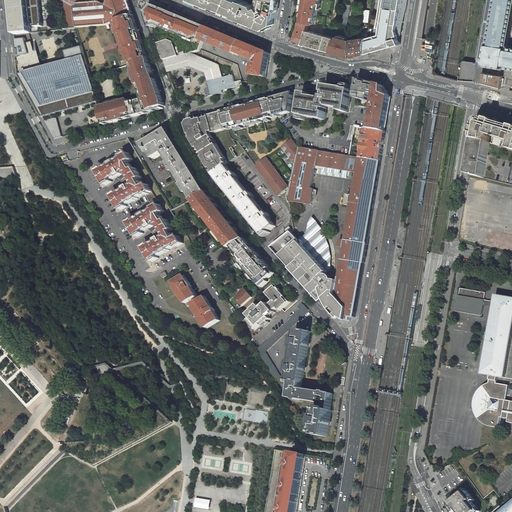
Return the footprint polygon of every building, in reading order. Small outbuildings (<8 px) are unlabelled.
[(11,0),(15,35),(31,33),(31,28),(43,26),(40,0),(11,0)] [(78,27),(108,25),(117,21),(131,16),(134,15),(128,0),(109,0),(110,1),(107,5),(101,2),(84,3),(84,2),(80,0),(77,7),(78,27)] [(238,19),(259,27),(265,29),(275,24),(275,23),(279,0),(260,0),(260,3),(262,6),(256,9),(254,5),(251,3),(251,4),(248,3),(248,2),(245,1),(243,2),(239,0),(193,0),(203,4),(238,19)] [(304,0),(303,7),(302,12),(303,12),(302,18),(301,18),(301,21),(310,23),(316,24),(319,3),(320,4),(320,0),(304,0)] [(400,6),(401,0),(385,0),(381,28),(380,34),(368,37),(367,44),(366,53),(382,49),(389,47),(390,44),(392,44),(393,46),(401,44),(400,42),(398,38),(399,38),(396,29),(400,6)] [(380,0),(376,28),(381,28),(385,0),(380,0)] [(408,0),(401,0),(400,6),(396,29),(399,38),(398,38),(400,42),(407,7),(408,0)] [(511,0),(497,0),(495,12),(490,42),(489,41),(485,64),(505,68),(505,67),(511,67),(511,0)] [(77,7),(65,2),(67,28),(78,27),(77,7)] [(149,13),(165,60),(187,54),(191,53),(200,51),(200,50),(203,41),(208,28),(200,24),(176,14),(154,5),(149,13)] [(122,35),(127,50),(126,50),(128,57),(130,57),(130,59),(132,64),(146,59),(144,52),(146,52),(143,41),(141,42),(137,32),(139,31),(135,20),(133,21),(131,16),(117,21),(119,28),(121,35),(122,35)] [(301,21),(300,20),(293,40),(300,42),(304,43),(308,30),(308,29),(310,23),(301,21)] [(226,35),(208,28),(203,41),(210,44),(210,43),(213,44),(212,45),(229,52),(229,51),(231,52),(231,53),(238,56),(239,54),(258,62),(258,64),(256,64),(254,76),(267,78),(271,54),(257,48),(226,35)] [(310,30),(308,29),(308,30),(304,43),(322,48),(333,51),(335,43),(334,43),(336,38),(309,31),(310,30)] [(364,38),(352,39),(353,57),(361,55),(366,53),(367,44),(368,37),(369,31),(364,31),(364,33),(364,38)] [(353,57),(352,39),(349,38),(349,36),(342,34),(339,36),(338,39),(336,38),(334,43),(335,43),(333,51),(344,54),(353,57)] [(43,117),(98,102),(91,76),(83,46),(66,51),(68,60),(39,68),(38,65),(41,65),(37,51),(34,51),(32,42),(26,43),(25,39),(16,40),(16,49),(19,49),(19,55),(17,56),(19,74),(28,91),(37,88),(38,93),(34,94),(39,110),(43,117)] [(238,65),(200,50),(200,51),(191,53),(219,65),(232,70),(234,75),(236,82),(242,81),(238,65)] [(223,78),(219,65),(191,53),(187,54),(165,60),(169,71),(190,65),(207,72),(211,86),(208,87),(207,88),(206,90),(205,91),(205,92),(206,93),(206,94),(207,95),(209,96),(210,96),(223,93),(222,91),(237,87),(236,82),(234,75),(223,78)] [(104,125),(145,114),(165,106),(148,58),(146,59),(132,64),(135,73),(133,74),(135,81),(138,80),(144,99),(130,103),(129,100),(121,102),(121,99),(107,103),(107,106),(100,108),(103,119),(104,125)] [(483,72),(481,83),(501,88),(503,76),(483,72)] [(375,110),(379,84),(369,82),(359,79),(354,107),(375,110)] [(375,110),(372,129),(386,132),(392,97),(384,86),(379,84),(375,110)] [(345,89),(326,86),(325,93),(327,93),(326,97),(325,96),(324,100),(323,100),(323,99),(310,97),(311,94),(304,93),(300,115),(307,116),(307,117),(326,120),(327,113),(326,113),(326,109),(328,109),(328,105),(329,105),(329,107),(342,109),(341,112),(348,113),(352,90),(345,89)] [(291,113),(294,93),(273,98),(278,117),(291,113)] [(255,124),(261,122),(262,122),(265,121),(267,120),(268,122),(272,121),(272,119),(277,117),(278,117),(273,98),(223,112),(226,124),(229,129),(229,131),(235,129),(236,131),(243,129),(242,127),(245,126),(247,126),(255,124)] [(199,150),(206,161),(210,158),(212,161),(208,163),(214,174),(222,168),(226,165),(230,163),(211,134),(229,129),(226,124),(223,112),(199,118),(201,125),(198,126),(196,119),(193,120),(194,122),(191,122),(189,125),(190,128),(189,129),(192,139),(199,150)] [(62,137),(57,118),(47,120),(48,127),(54,139),(62,137)] [(478,123),(476,139),(488,142),(489,135),(496,137),(494,144),(500,146),(502,139),(507,124),(486,119),(485,119),(484,119),(482,119),(481,119),(480,120),(479,122),(479,124),(478,123)] [(507,140),(511,141),(511,125),(507,124),(502,139),(500,146),(505,148),(507,140)] [(363,128),(356,127),(353,143),(360,144),(363,128)] [(372,129),(366,128),(361,158),(381,161),(386,132),(372,129)] [(167,132),(146,145),(155,159),(165,153),(177,172),(194,199),(205,193),(198,181),(185,160),(173,141),(167,132)] [(287,152),(296,164),(299,147),(292,138),(282,146),(287,152)] [(488,142),(476,139),(470,174),(484,178),(487,163),(487,162),(488,155),(490,143),(490,142),(488,142)] [(345,248),(340,278),(340,277),(339,281),(335,280),(334,278),(333,276),(331,275),(329,275),(327,275),(326,275),(329,272),(323,266),(324,264),(316,236),(325,234),(324,232),(323,229),(317,222),(315,220),(311,222),(311,223),(310,225),(309,230),(308,237),(302,242),(292,232),(289,234),(285,238),(273,247),(277,252),(295,272),(305,283),(316,295),(320,300),(322,302),(320,298),(325,296),(326,298),(327,300),(329,305),(332,309),(334,313),(334,314),(338,315),(337,319),(340,319),(351,321),(352,317),(355,318),(381,161),(361,158),(351,156),(299,147),(296,164),(292,174),(293,175),(290,189),(289,197),(290,201),(312,205),(314,195),(315,190),(315,189),(312,189),(315,174),(317,174),(318,171),(315,171),(316,166),(348,172),(353,172),(358,173),(354,196),(348,195),(346,205),(352,206),(346,241),(340,240),(339,247),(345,248)] [(104,167),(98,171),(107,185),(112,182),(111,180),(117,176),(119,176),(119,177),(124,174),(123,173),(127,171),(128,173),(134,183),(135,185),(131,187),(131,186),(126,188),(127,189),(126,190),(120,194),(119,192),(113,196),(122,210),(128,206),(127,205),(134,201),(139,198),(138,198),(145,193),(152,204),(158,200),(148,184),(145,186),(141,180),(143,178),(136,166),(134,168),(130,162),(133,160),(128,153),(123,156),(124,158),(116,162),(116,161),(111,164),(112,165),(105,169),(104,167)] [(256,166),(279,195),(291,186),(286,180),(281,174),(277,168),(273,163),(268,156),(262,161),(256,166)] [(222,168),(214,174),(242,208),(264,235),(276,226),(269,218),(271,217),(267,212),(265,213),(253,198),(254,197),(250,192),(249,193),(237,178),(238,177),(234,172),(233,173),(226,165),(222,168)] [(318,171),(317,174),(347,179),(347,176),(348,172),(316,166),(315,171),(318,171)] [(124,174),(119,177),(119,176),(117,176),(119,179),(119,178),(121,180),(128,173),(127,171),(123,173),(124,174)] [(226,218),(222,213),(223,212),(212,197),(210,199),(205,193),(194,199),(200,207),(198,208),(206,218),(208,216),(212,221),(216,226),(219,231),(217,232),(225,242),(227,241),(229,243),(227,245),(228,247),(230,248),(230,249),(231,249),(244,241),(242,239),(237,233),(239,231),(227,216),(226,218)] [(192,200),(198,208),(200,207),(194,199),(192,200)] [(135,219),(130,223),(138,237),(144,233),(143,232),(149,228),(150,227),(151,229),(155,226),(155,225),(158,223),(159,225),(165,234),(166,236),(163,239),(162,237),(158,240),(159,241),(157,242),(151,246),(150,244),(145,247),(153,262),(159,258),(158,257),(165,252),(166,253),(170,250),(177,245),(178,247),(184,243),(179,236),(176,238),(173,232),(175,230),(168,218),(165,219),(162,213),(164,212),(160,204),(154,208),(155,209),(148,214),(148,213),(143,216),(136,221),(135,219)] [(155,226),(151,229),(150,227),(149,228),(150,231),(151,230),(153,232),(159,225),(158,223),(155,225),(155,226)] [(158,240),(162,237),(163,239),(166,236),(165,234),(156,237),(156,239),(155,240),(157,242),(159,241),(158,240)] [(323,266),(329,272),(331,271),(331,257),(329,247),(326,238),(325,234),(316,236),(324,264),(323,266)] [(263,258),(246,239),(244,241),(231,249),(238,258),(263,287),(278,275),(263,258)] [(200,300),(193,287),(194,287),(190,281),(189,282),(185,275),(174,282),(176,286),(175,286),(182,297),(183,297),(189,306),(193,304),(200,300)] [(282,309),(290,302),(285,297),(287,295),(284,292),(281,290),(276,284),(266,293),(274,301),(269,305),(267,302),(262,307),(259,304),(253,309),(254,310),(248,314),(251,318),(249,320),(255,326),(257,328),(261,324),(263,326),(271,319),(269,316),(278,308),(280,311),(282,309)] [(234,300),(229,304),(234,313),(253,297),(246,289),(243,292),(234,300)] [(486,293),(461,289),(460,296),(459,296),(457,311),(482,316),(485,300),(484,300),(486,293)] [(242,291),(233,299),(234,300),(243,292),(242,291)] [(511,298),(497,295),(484,374),(492,376),(491,384),(490,384),(487,385),(484,387),(482,389),(479,392),(477,395),(476,398),(475,402),(475,405),(476,408),(476,411),(480,418),(486,424),(491,426),(500,428),(501,421),(511,422),(511,401),(508,401),(509,395),(511,396),(511,298)] [(193,304),(207,328),(220,320),(215,311),(216,311),(213,307),(212,307),(206,296),(202,299),(200,300),(193,304)] [(310,311),(305,305),(303,306),(291,317),(261,347),(257,350),(256,350),(277,384),(284,381),(266,352),(310,311)] [(302,330),(299,329),(298,337),(296,337),(294,348),(296,348),(294,362),(292,362),(290,373),(292,373),(291,381),(290,383),(292,384),(289,398),(295,399),(295,400),(299,400),(299,399),(322,403),(321,409),(320,409),(319,416),(317,416),(315,427),(317,427),(315,435),(328,437),(332,410),(331,410),(333,394),(329,393),(329,392),(325,391),(324,392),(301,389),(302,383),(303,383),(311,331),(302,330)] [(273,511),(283,451),(276,450),(266,511),(273,511)] [(296,511),(306,455),(295,453),(285,511),(296,511)] [(468,491),(466,493),(464,491),(449,503),(453,511),(456,511),(459,510),(460,511),(477,511),(476,509),(478,508),(473,502),(475,500),(468,491)] [(195,508),(210,510),(212,500),(196,498),(195,508)]
